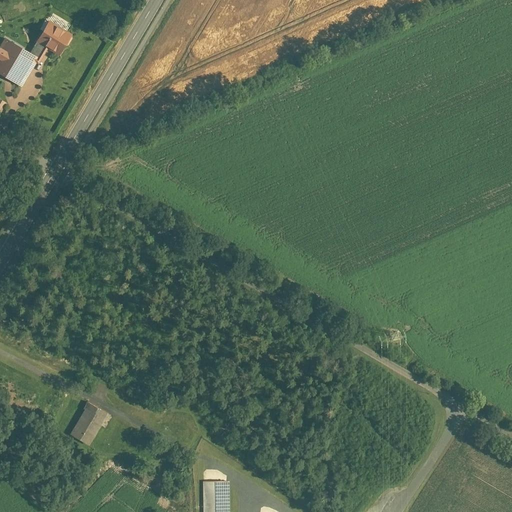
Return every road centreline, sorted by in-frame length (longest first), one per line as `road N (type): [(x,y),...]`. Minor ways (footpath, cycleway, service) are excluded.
road 1 (unclassified): [(511,423),(55,170)]
road 2 (secondary): [(55,170),(154,0)]
